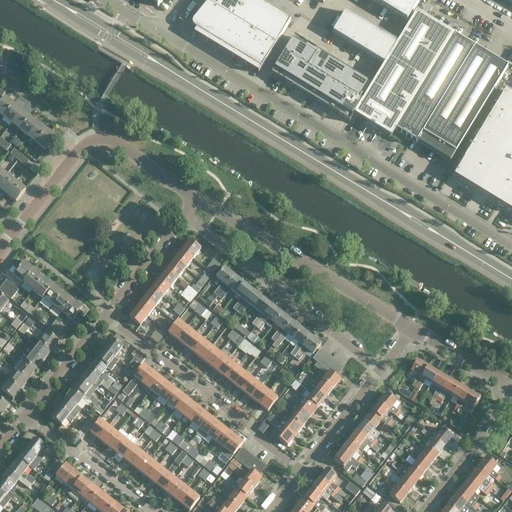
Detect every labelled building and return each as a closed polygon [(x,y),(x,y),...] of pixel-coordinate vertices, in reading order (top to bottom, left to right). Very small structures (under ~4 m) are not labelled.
[(197,30),(261,70),(291,21),(256,0),(211,0),(194,22),(193,23),(193,25),(193,27),(195,29),(197,30)] [(367,0),(406,23),(420,0),(367,0)] [(346,12),(333,34),(384,65),(397,44),(346,12)] [(453,36),(416,14),(397,44),(384,65),(385,65),(354,116),(390,138),(396,130),(453,36)] [(290,35),(264,79),(342,129),(369,82),(290,35)] [(453,36),(396,130),(449,163),(507,69),(453,36)] [(511,94),(506,91),(453,177),(511,213),(511,94)] [(13,105),(5,98),(0,104),(0,115),(3,118),(13,105)] [(22,112),(13,105),(3,118),(11,124),(22,112)] [(30,118),(22,112),(11,124),(20,131),(30,118)] [(38,125),(30,118),(20,131),(28,137),(38,125)] [(38,125),(28,137),(36,144),(46,131),(38,125)] [(46,131),(36,144),(45,151),(55,138),(46,131)] [(6,175),(0,182),(0,189),(6,195),(15,183),(6,175)] [(15,183),(6,195),(16,202),(25,191),(15,183)] [(181,252),(192,260),(200,251),(189,242),(181,252)] [(192,260),(181,252),(174,261),(185,270),(192,260)] [(205,270),(212,275),(220,266),(213,260),(205,270)] [(185,270),(174,261),(166,271),(177,280),(185,270)] [(34,271),(23,263),(13,276),(23,284),(34,271)] [(217,298),(234,277),(224,269),(216,280),(222,285),(213,295),(217,298)] [(209,278),(212,275),(205,270),(203,273),(205,275),(209,278)] [(34,271),(23,284),(33,292),(43,279),(34,271)] [(177,280),(166,271),(159,280),(170,289),(177,280)] [(199,281),(204,285),(209,278),(205,275),(199,281)] [(236,295),(244,285),(234,277),(217,298),(221,301),(230,291),(236,295)] [(42,299),(53,286),(43,279),(33,292),(42,299)] [(159,280),(151,290),(162,299),(170,289),(159,280)] [(199,291),(204,285),(199,281),(194,287),(199,291)] [(2,286),(14,296),(18,291),(5,282),(2,286)] [(237,314),(253,292),(244,285),(236,295),(241,300),(233,310),(237,314)] [(0,292),(10,300),(14,296),(2,286),(0,288),(0,292)] [(52,307),(62,294),(53,286),(42,299),(52,307)] [(190,290),(197,295),(199,291),(194,287),(193,286),(190,290)] [(151,290),(144,300),(155,308),(162,299),(151,290)] [(194,298),(197,295),(190,290),(188,293),(194,298)] [(255,311),(263,300),(253,292),(237,314),(240,317),(249,306),(255,311)] [(62,315),(72,301),(62,294),(52,307),(62,315)] [(185,301),(189,304),(192,301),(184,294),(181,298),(185,301)] [(204,306),(209,310),(215,302),(211,298),(210,298),(204,306)] [(144,300),(136,309),(147,318),(155,308),(144,300)] [(256,329),(272,308),(263,300),(255,311),(260,315),(251,326),(256,329)] [(81,317),(85,312),(82,309),(72,301),(62,315),(56,321),(52,326),(64,335),(68,331),(60,324),(66,318),(72,322),(78,314),(81,317)] [(194,312),(199,306),(194,302),(189,308),(194,312)] [(24,303),(20,308),(26,313),(30,308),(24,303)] [(175,309),(182,314),(184,310),(178,305),(175,309)] [(197,315),(202,308),(199,306),(194,312),(197,315)] [(202,308),(197,315),(200,317),(201,317),(205,311),(202,308)] [(273,326),(282,315),(272,308),(256,329),(259,332),(268,321),(273,326)] [(147,318),(136,309),(128,319),(139,327),(147,318)] [(179,317),(182,314),(175,309),(173,312),(179,317)] [(211,315),(205,311),(201,317),(206,321),(211,315)] [(282,315),(273,326),(279,330),(271,341),(275,344),(292,323),(282,315)] [(214,328),(219,321),(216,319),(210,325),(214,328)] [(219,321),(214,328),(217,331),(222,324),(219,321)] [(186,329),(178,322),(168,335),(176,342),(186,329)] [(292,323),(275,344),(272,348),(274,350),(277,350),(287,336),(293,341),(301,330),(292,323)] [(160,328),(167,333),(169,329),(163,324),(160,328)] [(60,340),(64,335),(52,326),(49,330),(60,340)] [(164,337),(167,333),(160,328),(157,331),(164,337)] [(186,329),(176,342),(184,348),(194,336),(186,329)] [(294,359),(310,338),(301,330),(293,341),(298,345),(295,350),(290,356),(294,359)] [(230,341),(235,335),(232,332),(227,339),(230,341)] [(58,343),(46,333),(39,343),(51,353),(58,343)] [(235,335),(230,341),(233,344),(239,337),(235,335)] [(203,342),(194,336),(184,348),(193,355),(203,342)] [(310,338),(294,359),(298,362),(306,352),(312,356),(320,346),(310,338)] [(103,351),(114,359),(122,349),(111,341),(103,351)] [(203,342),(193,355),(201,361),(211,349),(203,342)] [(31,353),(43,362),(51,353),(39,343),(31,353)] [(247,354),(252,348),(248,345),(243,352),(247,354)] [(252,348),(247,354),(250,357),(255,350),(252,348)] [(219,355),(211,349),(201,361),(209,368),(219,355)] [(96,361),(106,369),(114,359),(103,351),(96,361)] [(318,364),(325,355),(320,351),(313,360),(317,363),(318,364)] [(23,363),(35,372),(43,362),(31,353),(23,363)] [(219,355),(209,368),(217,374),(227,362),(219,355)] [(322,367),(329,358),(325,355),(318,364),(322,367)] [(225,381),(235,368),(240,363),(231,356),(227,362),(217,374),(225,381)] [(263,367),(268,361),(265,358),(260,365),(263,367)] [(327,371),(334,362),(329,358),(322,367),(327,371)] [(126,369),(133,374),(134,375),(142,365),(134,359),(126,369)] [(293,360),(286,370),(289,373),(297,363),(293,360)] [(99,379),(106,369),(96,361),(88,370),(99,379)] [(268,361),(263,367),(266,370),(271,363),(268,361)] [(331,374),(338,365),(334,362),(327,371),(330,373),(331,374)] [(415,389),(427,369),(417,362),(410,373),(416,377),(413,381),(414,382),(411,387),(415,389)] [(16,372),(28,381),(35,372),(23,363),(16,372)] [(272,373),(274,370),(277,367),(271,363),(266,370),(272,373)] [(318,364),(317,363),(314,368),(326,377),(322,383),(332,391),(340,381),(336,378),(331,374),(330,373),(327,371),(322,367),(318,364)] [(338,365),(331,374),(336,378),(340,374),(343,369),(338,365)] [(143,366),(133,379),(142,386),(152,373),(143,366)] [(244,375),(235,368),(225,381),(234,387),(244,375)] [(129,378),(133,374),(126,369),(123,373),(128,377),(129,378)] [(429,389),(438,375),(427,369),(415,389),(418,392),(421,387),(422,387),(422,385),(429,389)] [(99,379),(88,370),(81,380),(91,388),(99,379)] [(295,382),(299,385),(301,387),(304,383),(325,400),(332,391),(322,383),(318,387),(313,383),(312,384),(306,380),(310,374),(304,370),(295,382)] [(280,380),(285,374),(282,371),(279,374),(276,378),(280,380)] [(21,391),(28,381),(16,372),(9,382),(21,391)] [(152,373),(142,386),(150,392),(160,379),(152,373)] [(285,374),(280,380),(283,383),(288,376),(285,374)] [(210,387),(216,382),(210,375),(204,380),(210,387)] [(244,375),(234,387),(242,394),(252,381),(244,375)] [(430,402),(434,405),(436,402),(448,381),(438,375),(429,389),(435,393),(430,402)] [(103,382),(110,387),(113,383),(106,378),(103,382)] [(156,401),(158,399),(168,386),(160,379),(150,392),(154,395),(152,398),(156,401)] [(95,407),(98,402),(91,397),(96,391),(91,388),(81,380),(73,390),(95,407)] [(252,381),(242,394),(250,400),(260,388),(252,381)] [(448,381),(436,402),(441,405),(446,395),(451,398),(458,387),(448,381)] [(21,391),(9,382),(1,392),(13,401),(21,391)] [(107,391),(110,387),(103,382),(100,386),(107,391)] [(294,391),(299,385),(295,382),(290,388),(294,391)] [(301,387),(307,392),(307,393),(311,396),(307,401),(317,409),(325,400),(304,383),(301,387)] [(177,392),(168,386),(158,399),(167,405),(177,392)] [(456,414),(469,393),(458,387),(451,398),(457,401),(454,406),(456,407),(453,412),(456,414)] [(260,388),(250,400),(258,407),(268,394),(260,388)] [(103,413),(95,407),(73,390),(66,399),(81,411),(85,406),(96,414),(92,419),(95,422),(103,413)] [(185,399),(177,392),(167,405),(175,411),(185,399)] [(413,393),(408,400),(413,403),(417,395),(413,393)] [(470,416),(473,411),(479,400),(469,393),(456,414),(460,416),(462,412),(470,416)] [(268,394),(258,407),(267,413),(277,401),(268,394)] [(396,419),(400,415),(392,408),(396,403),(386,395),(378,405),(388,413),(396,419)] [(125,406),(130,400),(127,397),(122,403),(125,406)] [(307,401),(302,397),(297,403),(291,398),(288,402),(310,419),(317,409),(307,401)] [(74,421),(81,411),(66,399),(58,409),(74,421)] [(185,399),(175,411),(183,418),(193,405),(185,399)] [(130,400),(125,406),(129,409),(134,402),(130,400)] [(110,408),(116,412),(120,405),(115,401),(110,408)] [(139,416),(144,410),(134,402),(129,409),(139,416)] [(302,428),(310,419),(288,402),(285,405),(294,412),(289,418),(302,428)] [(119,414),(124,408),(120,405),(116,412),(119,414)] [(201,412),(193,405),(183,418),(191,424),(201,412)] [(386,434),(393,425),(384,418),(388,413),(378,405),(371,414),(381,422),(386,426),(382,430),(386,434)] [(124,408),(119,414),(122,417),(127,411),(124,408)] [(71,424),(74,421),(58,409),(50,419),(61,427),(66,421),(71,424)] [(142,419),(147,413),(144,410),(139,416),(142,419)] [(201,412),(191,424),(199,431),(209,418),(201,412)] [(147,413),(142,419),(146,422),(150,416),(150,415),(147,413)] [(381,422),(371,414),(363,423),(374,431),(381,422)] [(151,425),(155,420),(150,416),(146,422),(150,425),(151,425)] [(295,438),(270,418),(268,416),(265,420),(276,429),(275,430),(281,435),(277,440),(287,448),(295,438)] [(302,428),(289,418),(285,424),(274,416),(271,416),(270,418),(295,438),(302,428)] [(135,427),(140,421),(137,418),(132,425),(135,427)] [(205,441),(208,437),(218,425),(209,418),(199,431),(196,435),(205,441)] [(403,425),(410,430),(415,423),(409,418),(403,425)] [(463,425),(454,419),(451,425),(459,431),(463,425)] [(155,420),(151,425),(156,429),(160,424),(155,420)] [(108,428),(100,421),(90,434),(98,441),(108,428)] [(140,421),(135,427),(139,430),(144,424),(140,421)] [(83,428),(88,432),(92,427),(87,423),(83,428)] [(159,432),(164,426),(161,423),(160,424),(156,429),(159,432)] [(375,448),(378,444),(376,442),(380,436),(374,431),(363,423),(356,432),(375,448)] [(218,425),(208,437),(216,444),(226,431),(218,425)] [(164,426),(159,432),(162,435),(167,428),(164,426)] [(81,441),(88,432),(83,428),(76,438),(81,441)] [(108,428),(98,441),(106,447),(116,434),(108,428)] [(427,433),(445,448),(452,438),(442,430),(438,435),(430,429),(427,433)] [(152,440),(157,434),(154,431),(149,438),(152,440)] [(226,431),(216,444),(224,450),(234,438),(226,431)] [(427,433),(424,431),(421,434),(425,437),(424,438),(431,444),(427,449),(437,457),(445,448),(427,433)] [(167,439),(172,442),(177,436),(177,435),(173,432),(167,439)] [(372,451),(375,448),(356,432),(349,442),(359,450),(363,453),(367,448),(372,451)] [(125,441),(116,434),(106,447),(115,454),(125,441)] [(157,434),(152,440),(156,443),(161,437),(157,434)] [(175,445),(180,439),(177,436),(172,442),(175,445)] [(234,438),(224,450),(233,457),(242,444),(234,438)] [(180,439),(175,445),(179,448),(184,441),(180,439)] [(33,440),(25,450),(41,462),(45,458),(40,454),(44,449),(33,440)] [(125,441),(115,454),(123,460),(133,447),(125,441)] [(184,452),(188,445),(184,441),(179,448),(184,452)] [(341,451),(351,459),(359,450),(349,442),(341,451)] [(169,453),(174,447),(170,444),(165,451),(169,453)] [(188,445),(184,452),(188,455),(193,449),(188,445)] [(141,454),(133,447),(123,460),(131,466),(141,454)] [(174,447),(169,453),(172,456),(177,450),(174,447)] [(192,458),(197,452),(193,449),(188,455),(192,458)] [(239,463),(247,453),(243,449),(235,459),(239,463)] [(419,459),(429,466),(437,457),(427,449),(419,459)] [(41,462),(25,450),(18,460),(28,468),(33,472),(41,462)] [(355,463),(351,459),(341,451),(333,461),(344,469),(348,463),(353,467),(353,466),(358,470),(360,467),(355,463)] [(197,452),(192,458),(195,461),(199,456),(200,454),(197,452)] [(429,466),(419,459),(417,456),(412,452),(408,458),(415,464),(412,468),(422,476),(429,466)] [(63,453),(58,460),(63,464),(68,457),(63,453)] [(176,461),(181,465),(182,464),(187,458),(182,453),(176,461)] [(244,466),(252,457),(247,453),(239,463),(240,463),(244,466)] [(141,454),(131,466),(139,473),(149,460),(141,454)] [(200,465),(204,460),(199,456),(195,461),(200,465)] [(226,465),(230,469),(234,464),(226,457),(217,468),(221,471),(226,465)] [(248,470),(256,460),(252,457),(244,466),(246,468),(248,470)] [(185,467),(190,460),(187,458),(182,464),(185,467)] [(355,463),(360,467),(364,462),(359,458),(355,463)] [(501,479),(492,472),(497,467),(486,458),(478,468),(489,477),(498,484),(501,479)] [(10,469),(21,478),(28,468),(18,460),(10,469)] [(50,470),(55,474),(63,464),(58,460),(50,470)] [(149,460),(139,473),(148,479),(158,467),(149,460)] [(190,460),(185,467),(189,469),(194,463),(190,460)] [(204,460),(200,465),(205,468),(208,464),(204,460)] [(253,473),(261,464),(256,460),(248,470),(251,472),(253,473)] [(208,471),(213,465),(210,462),(208,464),(205,468),(208,471)] [(246,468),(244,466),(240,463),(237,467),(243,472),(246,468)] [(261,464),(253,473),(254,474),(258,477),(262,472),(265,467),(261,464)] [(65,465),(55,478),(64,485),(74,472),(65,465)] [(213,465),(208,471),(212,474),(217,467),(213,465)] [(166,473),(158,467),(148,479),(156,486),(166,473)] [(401,467),(397,472),(414,485),(422,476),(412,468),(408,473),(401,467)] [(201,471),(197,468),(191,477),(194,480),(201,471)] [(478,468),(471,478),(481,486),(489,477),(478,468)] [(3,479),(13,487),(18,481),(29,490),(32,486),(25,481),(21,478),(10,469),(3,479)] [(52,478),(55,474),(50,470),(47,474),(52,478)] [(202,479),(207,473),(204,470),(199,477),(202,479)] [(318,480),(337,495),(340,491),(332,484),(336,479),(326,471),(318,480)] [(82,479),(74,472),(64,485),(72,491),(82,479)] [(254,474),(253,473),(251,472),(244,481),(254,489),(261,480),(258,477),(254,474)] [(397,472),(390,481),(407,495),(414,485),(397,472)] [(166,473),(156,486),(164,492),(174,480),(166,473)] [(207,473),(202,479),(205,482),(210,476),(207,473)] [(362,489),(366,484),(356,476),(352,481),(362,489)] [(25,481),(32,486),(35,482),(28,477),(25,481)] [(486,490),(481,486),(471,478),(463,487),(474,495),(478,490),(487,497),(494,488),(490,485),(486,490)] [(20,508),(23,504),(9,493),(13,487),(3,479),(0,482),(0,492),(6,497),(10,500),(17,505),(20,508)] [(90,485),(82,479),(72,491),(80,498),(90,485)] [(226,482),(232,487),(235,483),(229,479),(226,482)] [(182,486),(174,480),(164,492),(172,499),(182,486)] [(333,500),(337,495),(318,480),(311,490),(321,498),(325,493),(333,500)] [(377,492),(381,486),(374,480),(370,486),(377,492)] [(232,487),(226,482),(224,481),(221,484),(229,491),(232,487)] [(244,481),(236,490),(247,499),(254,489),(244,481)] [(390,481),(386,486),(393,491),(389,497),(399,505),(407,495),(390,481)] [(511,486),(505,481),(501,487),(510,494),(511,491),(511,486)] [(360,492),(350,484),(345,489),(356,497),(360,492)] [(98,492),(90,485),(80,498),(89,504),(98,492)] [(182,486),(172,499),(180,505),(190,493),(182,486)] [(456,496),(475,511),(479,508),(475,505),(474,506),(469,502),(474,495),(463,487),(456,496)] [(236,490),(229,500),(239,508),(247,499),(236,490)] [(319,511),(322,511),(325,509),(317,503),(321,498),(311,490),(303,499),(313,507),(317,510),(319,511)] [(370,501),(374,496),(367,490),(363,495),(370,501)] [(97,511),(107,498),(98,492),(89,504),(97,511)] [(189,511),(199,499),(190,493),(180,505),(189,511)] [(343,500),(337,495),(333,500),(340,505),(343,500)] [(48,505),(53,498),(50,496),(45,502),(48,505)] [(475,511),(456,496),(448,506),(456,511),(475,511)] [(213,497),(210,501),(217,506),(219,502),(213,497)] [(53,498),(48,505),(51,507),(56,501),(53,498)] [(107,498),(97,511),(98,511),(108,511),(115,504),(107,498)] [(303,499),(296,509),(300,511),(309,511),(313,507),(303,499)] [(17,505),(10,500),(7,504),(14,509),(17,505)] [(43,511),(48,507),(38,500),(32,507),(38,511),(43,511)] [(236,511),(239,508),(229,500),(221,509),(224,511),(236,511)] [(224,511),(221,509),(217,506),(210,501),(207,505),(216,511),(224,511)]
